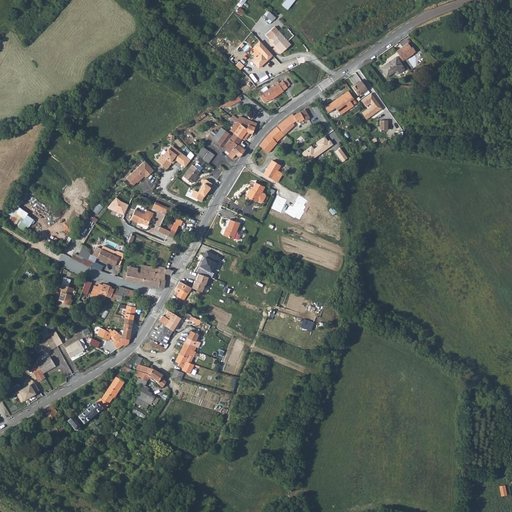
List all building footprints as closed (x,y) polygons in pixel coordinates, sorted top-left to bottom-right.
[(285,0),(282,4),(288,9),(295,0),(285,0)] [(270,11),(264,18),(271,23),(276,16),(270,11)] [(277,24),(267,31),(271,36),(273,35),(276,40),(275,41),(282,50),(291,43),(277,24)] [(260,38),(254,43),(261,51),(253,58),(259,65),(273,52),(260,38)] [(409,43),(397,52),(404,61),(416,52),(409,43)] [(404,69),(396,57),(381,68),(387,77),(395,72),(396,74),(398,74),(404,71),(404,69)] [(287,87),(290,85),(287,79),(284,82),(283,81),(280,83),(275,87),(274,85),(263,93),(261,92),(258,94),(264,103),(267,101),(268,101),(273,98),(274,99),(284,91),(284,90),(288,88),(287,87)] [(355,82),(351,85),(357,94),(367,88),(361,80),(356,83),(355,82)] [(348,90),(343,94),(345,97),(341,99),(341,98),(337,101),(336,99),(325,107),(329,112),(335,108),(341,115),(354,105),(350,101),(354,98),(348,90)] [(371,92),(361,99),(365,106),(370,102),(371,105),(361,112),(366,118),(382,107),(378,102),(377,103),(376,100),(371,92)] [(293,116),(297,123),(299,126),(304,123),(302,120),(304,119),(305,121),(310,118),(305,110),(293,116)] [(292,114),(289,117),(295,125),(297,123),(293,116),(292,114)] [(295,125),(289,117),(278,126),(285,134),(295,125)] [(247,128),(251,120),(245,118),(242,125),(247,128)] [(250,133),(253,135),(256,127),(257,123),(251,120),(247,128),(246,131),(250,133)] [(237,122),(230,130),(242,139),(244,136),(247,137),(250,133),(246,131),(247,128),(242,125),(237,122)] [(242,139),(230,130),(228,133),(221,127),(216,134),(212,130),(210,133),(211,134),(209,138),(223,148),(229,139),(237,145),(236,147),(235,146),(230,153),(228,155),(232,159),(236,155),(240,158),(245,150),(243,149),(245,145),(242,143),(243,142),(241,140),(242,139)] [(277,127),(273,131),(280,139),(284,136),(277,127)] [(265,139),(272,148),(274,145),(275,146),(277,144),(276,143),(279,141),(280,139),(273,131),(270,134),(265,139)] [(306,141),(302,136),(296,141),(300,146),(306,141)] [(284,140),(290,145),(292,143),(286,137),(284,140)] [(311,146),(302,153),(308,163),(334,145),(330,140),(328,141),(325,137),(316,143),(318,146),(314,149),(311,146)] [(229,139),(223,148),(226,150),(230,153),(235,146),(236,147),(237,145),(229,139)] [(272,148),(265,139),(260,146),(268,153),(271,149),(272,148)] [(197,154),(203,159),(208,151),(203,147),(197,154)] [(159,162),(167,169),(169,170),(174,164),(175,165),(178,162),(180,159),(182,160),(185,156),(176,148),(173,152),(171,150),(165,157),(164,156),(159,162)] [(341,149),(335,152),(343,163),(348,159),(341,149)] [(208,151),(203,159),(202,160),(208,164),(215,155),(209,150),(208,151)] [(155,171),(147,161),(127,178),(134,186),(140,181),(140,182),(146,177),(147,178),(155,171)] [(264,174),(278,182),(283,173),(278,170),(281,166),(272,161),(264,174)] [(194,178),(200,171),(194,166),(192,165),(184,177),(192,183),(195,179),(194,178)] [(194,190),(192,196),(202,201),(204,197),(212,188),(210,187),(213,183),(204,178),(201,181),(203,183),(198,192),(194,190)] [(246,196),(251,199),(257,202),(259,203),(262,202),(265,196),(265,194),(262,192),(265,187),(256,182),(253,187),(252,190),(250,189),(246,196)] [(12,215),(8,221),(26,231),(35,217),(19,208),(29,193),(22,189),(8,213),(12,215)] [(290,205),(285,212),(294,218),(295,217),(299,219),(304,211),(303,210),(305,206),(304,206),(307,200),(299,195),(292,207),(290,205)] [(116,198),(108,208),(123,215),(128,204),(121,201),(116,198)] [(166,213),(169,208),(156,202),(153,208),(166,213)] [(154,213),(146,210),(145,214),(135,210),(131,220),(140,224),(140,223),(148,226),(151,217),(152,217),(154,213)] [(158,231),(173,238),(179,225),(181,226),(183,221),(177,218),(170,231),(160,226),(158,231)] [(240,223),(230,219),(226,230),(225,230),(223,235),(233,239),(240,223)] [(120,265),(123,256),(120,255),(121,254),(117,252),(115,255),(97,247),(96,248),(91,245),(89,248),(92,250),(91,252),(92,252),(92,254),(93,255),(115,266),(117,263),(120,265)] [(200,267),(212,273),(216,264),(218,264),(221,258),(205,250),(200,260),(203,261),(200,267)] [(73,255),(72,258),(82,263),(83,260),(74,255),(73,255)] [(222,256),(219,264),(231,269),(234,260),(222,256)] [(83,260),(82,263),(91,267),(93,262),(84,258),(83,260)] [(127,272),(125,279),(125,280),(126,281),(126,280),(159,287),(160,279),(155,278),(156,267),(156,266),(154,266),(154,267),(146,265),(146,266),(141,265),(140,273),(137,273),(138,268),(128,266),(127,272)] [(160,279),(159,287),(164,288),(164,287),(165,274),(171,275),(173,271),(168,268),(165,269),(156,267),(155,278),(160,279)] [(198,274),(192,289),(203,293),(209,278),(198,274)] [(64,278),(61,285),(69,287),(71,280),(64,278)] [(87,280),(82,292),(87,294),(92,282),(87,280)] [(180,282),(179,281),(177,287),(176,286),(174,290),(179,292),(177,296),(184,300),(191,288),(180,282)] [(105,296),(109,287),(105,286),(99,284),(98,286),(95,285),(91,295),(99,298),(100,294),(105,296)] [(70,299),(71,295),(74,289),(69,287),(61,285),(59,292),(61,292),(58,301),(62,302),(62,303),(70,306),(72,300),(70,299)] [(115,299),(118,291),(111,288),(111,286),(109,286),(109,287),(105,296),(111,297),(110,299),(114,301),(115,299)] [(127,295),(129,289),(120,286),(118,291),(115,299),(121,301),(122,297),(122,294),(125,295),(127,295)] [(124,318),(133,320),(136,307),(135,307),(129,306),(127,305),(124,318)] [(181,318),(168,310),(165,317),(163,315),(159,320),(162,322),(169,327),(173,330),(181,318)] [(123,345),(125,347),(129,343),(133,320),(124,318),(123,323),(124,323),(123,330),(122,335),(122,336),(122,340),(123,345)] [(162,322),(158,328),(162,331),(166,333),(169,327),(162,322)] [(117,349),(123,345),(122,340),(122,336),(116,340),(110,332),(106,330),(105,330),(100,327),(97,335),(109,339),(110,336),(114,341),(112,342),(117,349)] [(169,336),(173,330),(169,327),(166,333),(165,334),(169,336)] [(118,333),(113,329),(112,330),(110,328),(109,329),(107,328),(106,330),(110,332),(116,340),(122,336),(122,335),(118,333)] [(156,330),(153,329),(149,336),(161,342),(165,334),(156,330)] [(190,330),(184,343),(197,347),(198,347),(199,344),(195,342),(199,335),(190,330)] [(56,332),(51,335),(57,346),(62,342),(56,332)] [(165,334),(161,342),(165,345),(170,337),(169,336),(165,334)] [(57,346),(51,335),(45,338),(51,349),(57,346)] [(71,358),(84,349),(85,349),(84,348),(87,346),(82,338),(65,348),(71,358)] [(89,343),(98,348),(100,343),(92,338),(89,343)] [(184,343),(183,347),(191,350),(188,354),(194,357),(196,352),(194,351),(197,347),(184,343)] [(183,347),(175,361),(179,363),(178,366),(183,368),(182,370),(189,374),(194,365),(190,363),(194,357),(188,354),(191,350),(183,347)] [(37,364),(43,374),(55,366),(50,357),(37,364)] [(135,373),(124,367),(121,371),(131,375),(134,377),(136,378),(137,379),(136,382),(136,384),(143,387),(134,403),(146,409),(149,404),(150,405),(151,402),(155,404),(158,399),(151,394),(151,393),(148,392),(149,389),(145,386),(146,382),(149,377),(150,378),(149,379),(154,382),(155,381),(157,382),(157,384),(163,387),(166,382),(164,381),(165,379),(162,377),(162,376),(153,370),(140,365),(142,358),(138,357),(135,363),(139,365),(135,373)] [(43,374),(37,364),(36,362),(29,366),(38,382),(45,378),(43,374)] [(175,369),(172,377),(180,381),(184,373),(182,372),(180,371),(175,369)] [(102,410),(107,413),(109,409),(106,407),(113,398),(114,399),(127,379),(118,373),(101,399),(100,399),(78,418),(84,425),(102,410)] [(102,376),(97,379),(99,384),(105,380),(102,376)] [(30,385),(16,393),(21,402),(35,394),(35,392),(39,390),(33,380),(29,383),(30,385)] [(52,405),(41,412),(47,423),(58,416),(52,405)] [(78,431),(80,429),(80,426),(73,417),(67,422),(74,431),(78,431)] [(63,431),(66,429),(63,423),(55,428),(58,433),(61,432),(63,431)]
